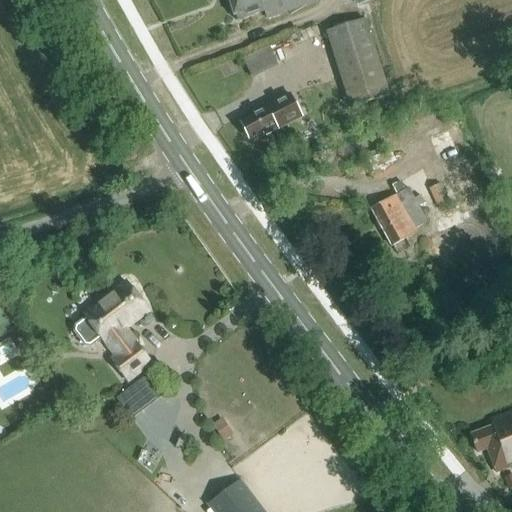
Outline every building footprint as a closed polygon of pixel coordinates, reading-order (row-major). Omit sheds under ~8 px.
[(320,0),(230,0),(237,21),(264,12),(267,19),(321,2),(320,0)] [(366,20),(326,33),(350,109),(417,88),(406,56),(380,64),(366,20)] [(262,113),(241,124),(250,141),(262,134),(264,138),(302,118),(291,96),(264,110),(262,113)] [(420,121),(428,139),(437,158),(455,149),(438,113),(420,121)] [(470,197),(459,177),(446,184),(458,204),(470,197)] [(419,207),(425,204),(421,196),(415,199),(409,188),(406,190),(401,181),(393,186),(398,195),(371,211),(392,247),(417,232),(416,230),(428,223),(419,207)] [(472,252),(457,260),(466,277),(481,269),(472,252)] [(135,343),(125,329),(149,311),(128,283),(84,316),(86,319),(78,324),(77,332),(86,345),(93,344),(100,338),(105,344),(106,343),(117,357),(111,361),(127,382),(152,364),(136,342),(135,343)] [(146,373),(114,397),(129,418),(162,394),(146,373)] [(497,473),(511,467),(511,413),(491,421),(492,427),(471,436),(478,454),(487,450),(497,473)] [(212,426),(224,442),(233,435),(222,419),(212,426)] [(264,511),(241,481),(207,507),(210,511),(264,511)]
